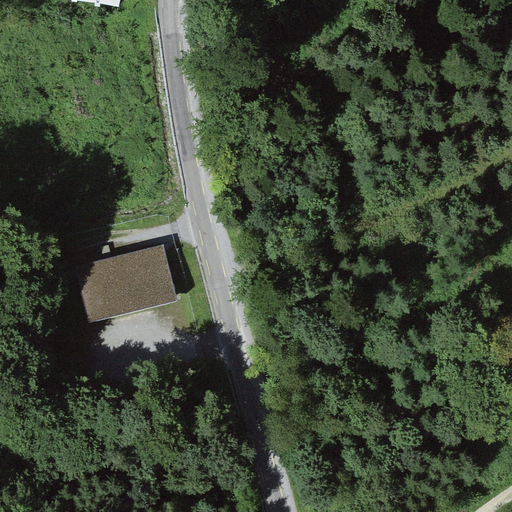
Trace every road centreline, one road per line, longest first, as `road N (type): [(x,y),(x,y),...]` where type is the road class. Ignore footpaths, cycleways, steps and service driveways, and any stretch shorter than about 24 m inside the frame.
road 1 (unclassified): [(169,0),(205,226),(277,511)]
road 2 (track): [(511,152),(426,213),(221,287)]
